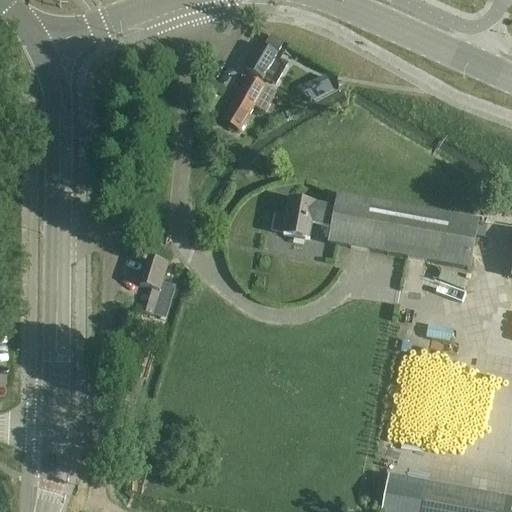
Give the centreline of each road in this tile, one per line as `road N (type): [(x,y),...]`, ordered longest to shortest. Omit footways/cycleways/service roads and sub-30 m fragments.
road 1 (secondary): [(57,430),(58,110),(39,49)]
road 2 (tertiary): [(511,79),(325,0)]
road 3 (tertiary): [(175,0),(39,49)]
